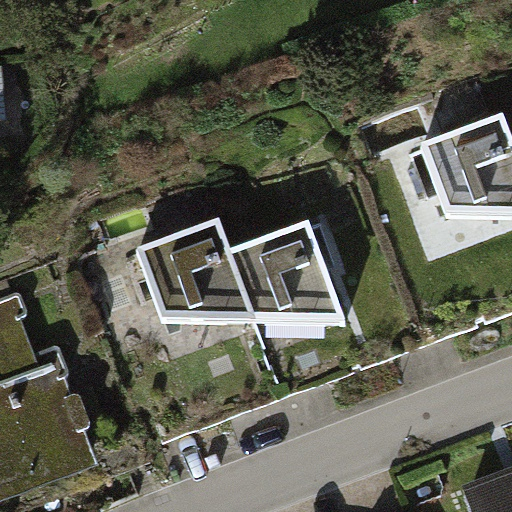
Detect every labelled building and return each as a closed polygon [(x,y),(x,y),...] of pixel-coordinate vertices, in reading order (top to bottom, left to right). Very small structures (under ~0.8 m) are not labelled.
[(0,125),(9,124),(3,69),(0,69),(0,125)] [(511,138),(509,129),(431,153),(452,217),(511,218),(511,138)] [(150,229),(144,209),(105,221),(111,241),(150,229)] [(225,233),(146,261),(166,323),(205,324),(298,327),(348,329),(313,236),(234,265),(225,233)] [(18,307),(0,313),(0,502),(97,468),(68,388),(56,354),(37,361),(18,307)] [(511,511),(511,473),(461,492),(468,511),(511,511)]
